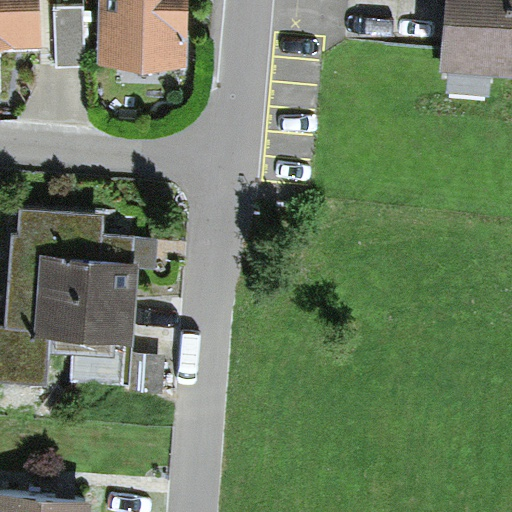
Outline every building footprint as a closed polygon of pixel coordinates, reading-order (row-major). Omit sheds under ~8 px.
[(38,0),(0,0),(0,47),(41,46),(38,0)] [(189,0),(99,0),(98,64),(188,66),(189,0)] [(511,0),(449,0),(443,67),(511,72),(511,0)] [(86,8),(55,8),(55,65),(86,65),(86,8)] [(106,219),(23,212),(20,240),(13,239),(6,327),(0,326),(0,381),(49,386),(52,355),(71,357),(70,378),(121,382),(124,342),(131,343),(138,267),(132,266),(134,239),(104,236),(106,219)] [(0,511),(90,511),(91,502),(0,494),(0,511)]
